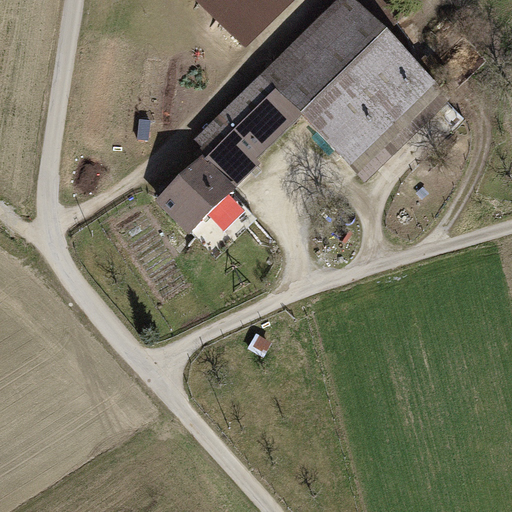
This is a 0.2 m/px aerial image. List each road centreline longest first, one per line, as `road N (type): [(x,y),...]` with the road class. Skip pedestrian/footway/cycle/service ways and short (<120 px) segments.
road 1 (unclassified): [(275,511),(146,372),(53,253),(52,135),(73,0)]
road 2 (track): [(511,225),(441,243),(206,330),(146,372)]
